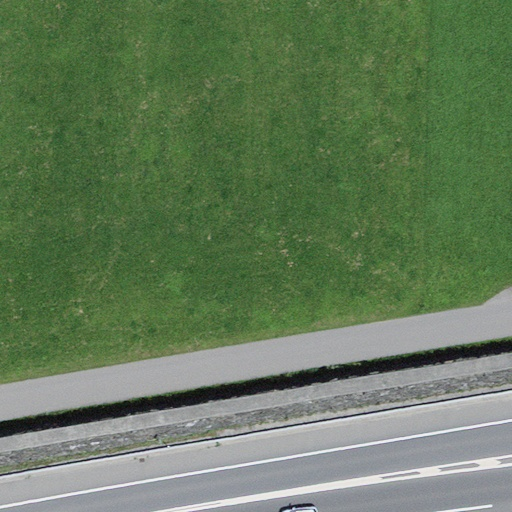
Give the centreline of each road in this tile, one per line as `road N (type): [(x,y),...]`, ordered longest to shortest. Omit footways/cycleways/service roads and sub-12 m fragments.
road 1 (unclassified): [(0,404),(511,322)]
road 2 (motorway): [(511,438),(77,511)]
